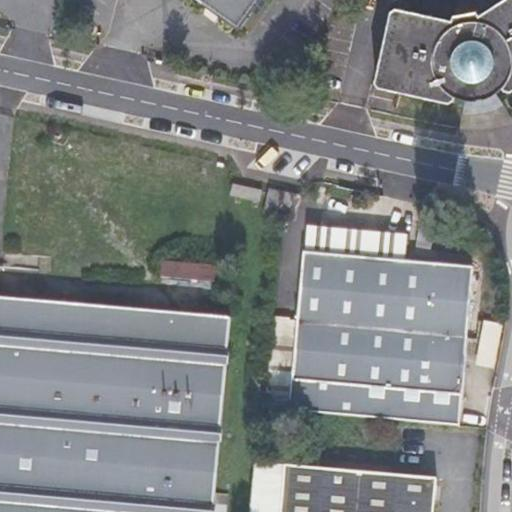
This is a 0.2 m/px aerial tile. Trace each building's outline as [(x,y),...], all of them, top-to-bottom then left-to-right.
[(207,0),(240,24),(257,0),(207,0)] [(453,15),(397,4),(390,9),(376,76),(379,84),(449,98),(454,96),(456,91),(466,94),(471,94),(477,95),(483,94),(489,92),(495,89),(503,83),(504,86),(511,87),(511,86),(511,0),(496,0),(480,11),(478,7),(454,10),(453,15)] [(77,49),(58,45),(56,60),(75,64),(77,49)] [(250,191),(221,185),(217,205),(246,211),(250,191)] [(289,199),(258,193),(253,216),(284,222),(289,199)] [(470,268),(303,255),(290,414),(458,427),(470,268)] [(0,297),(0,511),(205,511),(222,317),(0,297)] [(292,470),(259,467),(255,511),(433,511),(436,481),(321,472),(323,453),(293,451),(292,470)]
